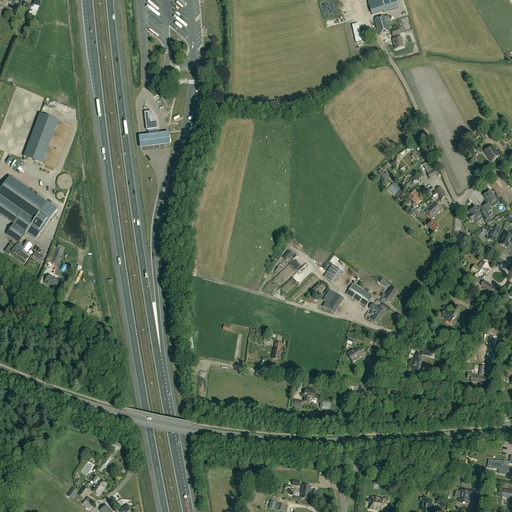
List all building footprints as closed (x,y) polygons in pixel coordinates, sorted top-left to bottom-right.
[(383,13),(396,9),(392,0),(379,0),(380,1),(378,2),(377,0),(366,0),(371,14),(382,11),(381,10),(382,10),(383,13)] [(327,20),(328,23),(343,21),(351,19),(351,15),(327,20)] [(373,19),(378,35),(390,32),(385,16),(373,19)] [(186,31),(188,28),(176,20),(175,22),(186,31)] [(358,24),(352,25),(356,43),(362,41),(358,24)] [(151,30),(162,39),(164,36),(153,27),(151,30)] [(402,43),(401,37),(400,37),(399,34),(400,34),(399,29),(391,31),(393,36),(394,36),(395,39),(392,40),(394,46),(395,49),(403,47),(402,43)] [(150,112),(144,113),(146,130),(148,131),(157,130),(156,120),(150,112)] [(43,115),(40,114),(24,157),(26,158),(42,164),(58,121),(43,115)] [(487,140),(494,134),(488,126),(478,134),(484,141),(487,140)] [(170,130),(139,134),(140,147),(171,143),(170,130)] [(491,162),(499,156),(492,146),(484,152),(491,162)] [(12,154),(8,160),(12,163),(16,157),(12,154)] [(18,159),(13,164),(17,169),(18,167),(26,176),(32,170),(26,164),(24,166),(18,159)] [(430,180),(437,176),(430,161),(425,164),(426,167),(427,166),(428,169),(425,170),(430,180)] [(379,175),(385,182),(391,178),(386,173),(385,174),(383,171),(382,172),(380,169),(377,172),(379,174),(379,175)] [(57,209),(10,176),(0,190),(0,213),(14,224),(7,234),(19,242),(26,232),(35,238),(51,215),(53,216),(57,209)] [(399,190),(400,190),(396,186),(397,185),(395,183),(394,184),(393,184),(388,188),(392,192),(393,190),(396,193),(399,190)] [(446,198),(440,187),(435,190),(441,200),(446,198)] [(491,190),(484,195),(490,204),(497,199),(495,197),(491,190)] [(413,204),(415,207),(421,201),(414,193),(409,197),(414,203),(413,204)] [(432,204),(430,206),(438,213),(442,209),(434,202),(432,200),(430,202),(432,204)] [(483,206),(488,213),(492,210),(488,203),(483,206)] [(438,213),(430,206),(426,210),(424,208),(422,210),(431,220),(438,213)] [(472,214),(469,216),(472,221),(475,218),(476,220),(482,216),(486,221),(490,218),(484,210),(481,212),(476,206),(470,211),(472,214)] [(427,226),(434,233),(438,228),(431,221),(429,220),(427,222),(429,224),(427,226)] [(490,241),(494,243),(499,232),(495,230),(496,227),(489,225),(485,234),(488,235),(487,239),(488,240),(487,240),(490,242),(490,241)] [(510,243),(511,243),(511,232),(509,235),(505,233),(499,245),(507,248),(509,242),(510,242),(510,243)] [(9,255),(10,254),(24,264),(29,258),(24,254),(25,251),(27,252),(32,245),(27,242),(24,245),(22,249),(17,245),(16,245),(14,248),(10,245),(5,252),(9,255)] [(58,265),(65,248),(58,246),(57,248),(56,248),(52,247),(50,253),(52,254),(49,262),(58,265)] [(296,267),(303,260),(299,257),(293,264),(296,267)] [(480,277),(483,274),(486,276),(488,273),(485,271),(488,266),(482,261),(478,268),(475,266),(471,271),(475,273),(474,273),(480,277)] [(333,285),(342,271),(332,264),(323,277),(327,280),(333,285)] [(49,275),(45,282),(54,287),(55,285),(57,287),(61,281),(58,279),(57,280),(49,275)] [(385,287),(388,283),(382,279),(379,283),(385,287)] [(500,292),(484,280),(480,286),(482,287),(481,289),(485,292),(486,290),(497,297),(500,292)] [(317,295),(325,286),(321,281),(312,290),(317,295)] [(372,297),(353,285),(346,295),(366,307),(372,297)] [(390,303),(393,299),(392,299),(397,291),(391,287),(384,299),(390,303)] [(326,308),(334,314),(344,299),(331,289),(325,297),(331,301),(326,308)] [(369,309),(375,313),(371,320),(377,324),(380,320),(379,319),(384,312),(379,308),(378,308),(372,304),(369,309)] [(481,314),(474,309),(467,320),(474,324),(481,314)] [(447,319),(451,322),(457,314),(453,311),(451,314),(445,310),(440,317),(446,321),(447,319)] [(474,325),(465,319),(463,323),(471,329),(474,325)] [(497,337),(485,335),(483,344),(496,346),(497,337)] [(272,360),(279,361),(281,352),(280,352),(281,345),(275,344),(274,351),(273,351),(272,360)] [(351,363),(361,357),(360,356),(364,353),(360,348),(356,350),(357,351),(354,353),(352,351),(346,355),(351,363)] [(430,357),(431,349),(423,348),(422,356),(430,357)] [(414,361),(412,361),(411,367),(412,367),(411,372),(417,373),(418,370),(419,370),(421,357),(415,356),(414,361)] [(484,384),(485,377),(472,375),(472,374),(468,373),(467,379),(471,379),(470,381),(471,381),(471,382),(472,382),(475,383),(484,384)] [(315,391),(305,390),(304,402),(308,402),(308,399),(309,400),(309,398),(314,399),(314,400),(318,400),(318,396),(315,395),(315,391)] [(302,401),(294,400),(294,405),(293,405),(292,407),(300,409),(301,407),(302,401)] [(322,410),(329,410),(330,402),(322,402),(322,410)] [(510,472),(511,469),(503,467),(503,465),(504,465),(505,465),(505,464),(505,462),(503,461),(503,462),(495,460),(495,462),(490,461),(490,463),(490,466),(490,467),(489,468),(493,469),(493,470),(496,470),(496,468),(499,469),(498,474),(507,476),(508,472),(510,472)] [(107,485),(99,479),(94,475),(93,477),(92,477),(91,477),(90,479),(90,480),(90,481),(95,485),(91,491),(99,496),(107,485)] [(310,487),(302,486),(301,499),(309,500),(310,487)] [(84,499),(90,491),(84,487),(78,495),(84,499)] [(72,499),(78,491),(73,488),(67,496),(72,499)] [(511,491),(503,490),(502,497),(511,498),(510,505),(511,505),(511,491)] [(475,493),(460,491),(458,500),(459,500),(463,503),(462,504),(464,504),(464,503),(468,504),(469,499),(473,499),(473,500),(474,500),(475,493)] [(378,498),(374,498),(374,500),(372,499),(372,500),(371,500),(370,499),(369,500),(368,501),(368,502),(368,503),(369,504),(370,504),(369,508),(382,510),(382,511),(383,511),(385,511),(388,500),(384,499),(384,502),(379,501),(378,500),(378,498)] [(421,509),(425,510),(424,511),(429,511),(432,501),(427,500),(427,499),(424,499),(420,499),(419,502),(422,502),(421,509)] [(92,505),(85,501),(82,505),(89,509),(92,505)] [(271,502),(268,509),(273,510),(274,509),(282,511),(283,505),(271,502)]
